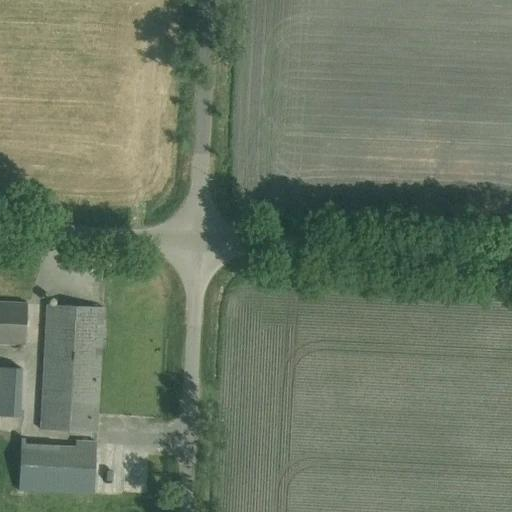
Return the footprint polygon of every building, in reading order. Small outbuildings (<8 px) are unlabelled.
[(0,344),(25,346),(27,304),(0,302),(0,344)] [(41,430),(96,433),(102,308),(47,305),(41,430)] [(139,344),(139,417),(156,417),(156,344),(139,344)] [(0,416),(20,418),(21,384),(22,369),(0,368),(0,416)] [(19,490),(93,494),(96,442),(22,438),(19,490)] [(139,511),(154,510),(152,487),(138,488),(139,511)]
